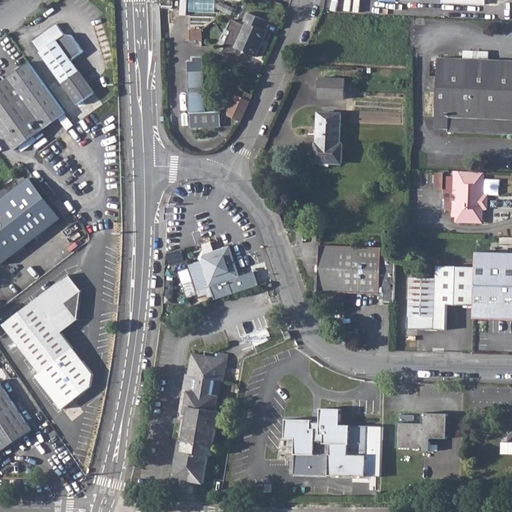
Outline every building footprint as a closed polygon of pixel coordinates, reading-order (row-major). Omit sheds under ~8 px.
[(190,18),(190,11),(217,13),(217,0),(182,0),(182,18),(190,18)] [(224,3),(221,9),(234,14),(236,8),(224,3)] [(244,21),(247,22),(246,25),(233,19),(228,30),(231,32),(225,46),(227,47),(225,51),(237,52),(238,49),(257,56),(268,30),(265,29),(268,21),(248,12),(244,21)] [(215,20),(202,29),(203,45),(223,31),(215,20)] [(57,25),(33,41),(78,104),(93,92),(72,61),(84,53),(72,37),(65,35),(57,25)] [(441,57),(440,70),(511,72),(511,60),(491,59),(491,51),(466,50),(466,58),(441,57)] [(190,58),(190,127),(222,127),(222,111),(205,111),(206,58),(190,58)] [(66,113),(29,62),(0,83),(0,128),(3,133),(15,150),(43,130),(66,113)] [(450,131),(511,133),(511,72),(440,70),(438,127),(450,127),(450,131)] [(321,78),(320,97),(345,98),(346,78),(321,78)] [(228,115),(240,123),(241,120),(253,95),(246,92),(243,98),(238,95),(236,95),(228,110),(228,115)] [(319,112),(318,138),(340,139),(341,113),(319,112)] [(350,142),(404,143),(404,127),(351,125),(350,142)] [(340,139),(318,138),(318,140),(316,140),(315,161),(341,162),(342,142),(340,142),(340,139)] [(486,172),(456,171),(454,217),(459,217),(459,221),(484,222),(484,206),(489,206),(489,197),(485,197),(486,172)] [(31,178),(0,201),(0,262),(1,264),(61,217),(31,178)] [(210,252),(203,265),(209,284),(209,286),(241,276),(231,245),(210,252)] [(387,301),(397,302),(399,248),(377,248),(333,246),(323,245),(322,265),(318,265),(318,271),(322,271),(321,291),(383,293),(383,299),(387,299),(387,301)] [(477,307),(477,317),(511,318),(511,252),(478,251),(478,267),(477,307)] [(209,284),(203,265),(190,269),(196,289),(209,284)] [(449,305),(477,307),(478,267),(438,266),(437,279),(412,278),(411,329),(449,330),(449,305)] [(26,308),(6,324),(41,372),(37,375),(63,408),(92,386),(94,373),(75,348),(62,332),(79,319),(66,303),(83,291),(71,275),(26,308)] [(229,287),(217,290),(220,299),(232,295),(229,287)] [(182,442),(179,441),(173,477),(203,482),(208,454),(212,455),(219,411),(215,410),(221,381),(223,382),(228,355),(218,353),(217,358),(206,356),(192,353),(189,374),(186,374),(178,419),(182,420),(185,420),(182,442)] [(0,380),(0,451),(33,430),(0,380)] [(287,418),(286,436),(296,437),(295,453),(315,454),(316,440),(323,440),(323,442),(350,443),(350,425),(340,424),(341,408),(321,407),(321,421),(312,420),(312,419),(287,418)] [(399,422),(397,447),(421,448),(421,450),(430,451),(431,438),(447,438),(449,413),(423,412),(423,425),(418,425),(418,423),(399,422)] [(12,479),(12,495),(21,495),(21,480),(12,479)]
